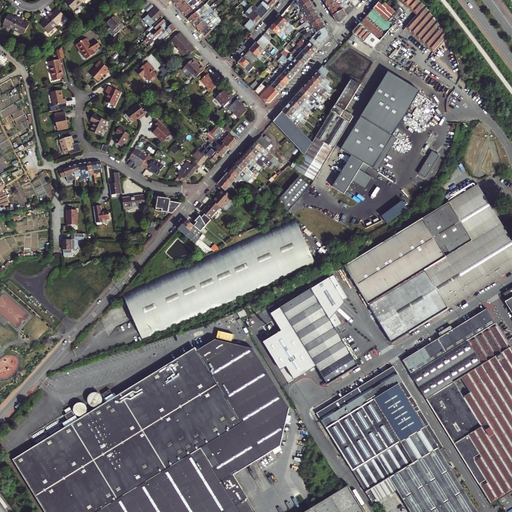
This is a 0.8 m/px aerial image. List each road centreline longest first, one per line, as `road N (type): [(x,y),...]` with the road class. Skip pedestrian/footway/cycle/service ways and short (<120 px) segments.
road 1 (residential): [(0,416),(202,188)]
road 2 (unclassified): [(390,353),(489,511)]
road 3 (unclassified): [(511,279),(390,353)]
road 4 (residential): [(0,46),(25,72),(51,164)]
road 5 (unclassified): [(390,353),(307,404),(310,425)]
